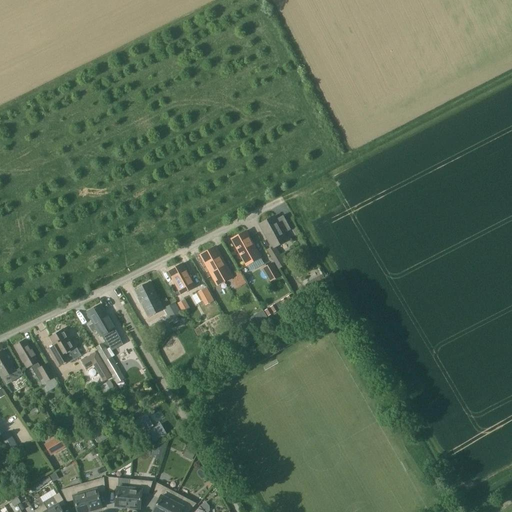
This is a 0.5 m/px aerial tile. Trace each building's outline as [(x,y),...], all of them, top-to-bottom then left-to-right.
[(272,215),(273,217),(260,225),(272,248),(287,240),(286,238),(297,232),(289,217),(285,219),(281,210),(272,215)] [(231,240),(246,266),(260,258),(245,232),(231,240)] [(200,254),(217,285),(231,277),(214,246),(200,254)] [(278,270),(279,269),(284,266),(278,255),(271,258),(278,270)] [(264,267),(271,281),(280,276),(273,262),(264,267)] [(194,286),(181,264),(167,271),(180,294),(194,286)] [(241,271),(232,278),(239,288),(248,281),(241,271)] [(163,308),(149,282),(133,290),(147,316),(163,308)] [(189,308),(185,300),(178,304),(182,312),(189,308)] [(174,302),(163,308),(170,321),(181,315),(174,302)] [(92,331),(96,329),(103,325),(100,319),(107,315),(100,304),(86,312),(93,324),(89,326),(92,331)] [(101,336),(102,336),(108,346),(120,339),(114,329),(115,328),(107,315),(100,319),(103,325),(96,329),(101,336)] [(153,330),(156,334),(161,342),(169,336),(161,323),(152,328),(153,330)] [(54,345),(48,349),(51,355),(58,366),(68,360),(69,363),(81,356),(75,346),(73,348),(62,330),(50,337),(54,345)] [(45,381),(53,377),(54,377),(46,363),(40,367),(37,362),(38,361),(25,339),(14,346),(26,368),(30,365),(39,381),(44,378),(45,381)] [(102,344),(95,348),(98,352),(112,376),(116,384),(125,379),(106,347),(104,348),(102,344)] [(4,351),(0,353),(0,373),(6,384),(12,381),(19,377),(23,374),(19,368),(15,370),(4,351)] [(96,352),(90,355),(82,360),(86,368),(94,363),(105,380),(111,377),(96,352)] [(113,380),(103,384),(105,391),(115,387),(113,380)] [(154,442),(167,435),(161,424),(148,432),(154,442)] [(8,451),(17,446),(10,433),(0,438),(8,451)] [(45,446),(50,454),(65,446),(60,437),(45,446)] [(167,446),(157,442),(151,456),(162,460),(167,446)] [(191,445),(185,455),(192,460),(198,450),(191,445)] [(54,472),(34,485),(37,490),(57,477),(54,472)] [(128,508),(130,479),(129,488),(118,487),(119,478),(108,477),(109,491),(117,492),(116,506),(118,507),(117,509),(125,509),(125,507),(128,508)] [(83,484),(91,511),(93,510),(93,511),(100,510),(100,508),(102,508),(98,493),(105,491),(104,478),(83,484)] [(153,482),(130,479),(128,508),(130,508),(130,510),(137,511),(137,509),(140,509),(141,494),(149,495),(153,482)] [(166,511),(176,493),(157,483),(153,496),(160,500),(152,511),(166,511)] [(91,511),(83,484),(61,490),(67,502),(75,500),(78,511),(88,511),(91,511)] [(44,505),(48,511),(62,511),(60,508),(66,505),(59,493),(52,497),(57,505),(48,510),(45,505),(44,505)] [(189,511),(196,504),(176,493),(166,511),(180,511),(181,511),(183,511),(189,511)]
